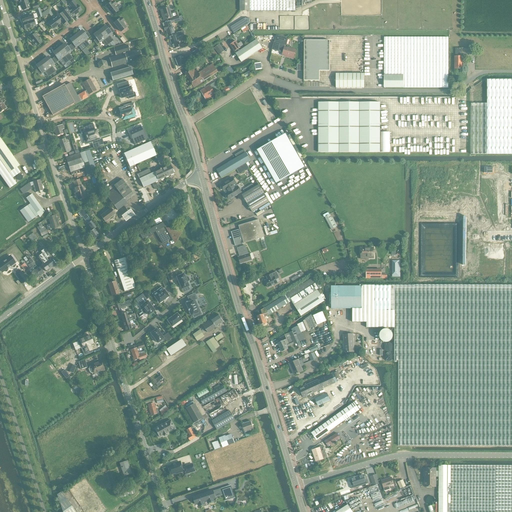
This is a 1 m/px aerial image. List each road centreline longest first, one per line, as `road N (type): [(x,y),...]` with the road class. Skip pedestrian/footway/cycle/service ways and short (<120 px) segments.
road 1 (unclassified): [(185,124),(259,77),(301,89),(445,90),(481,71),(511,71)]
road 2 (tertiary): [(201,176),(295,486)]
road 3 (residential): [(167,511),(84,259)]
road 4 (unclassified): [(295,486),(407,455),(511,455)]
road 5 (unclassified): [(83,252),(201,176)]
road 6 (unclassified): [(83,252),(40,125)]
road 7 (tertiary): [(146,0),(185,124)]
